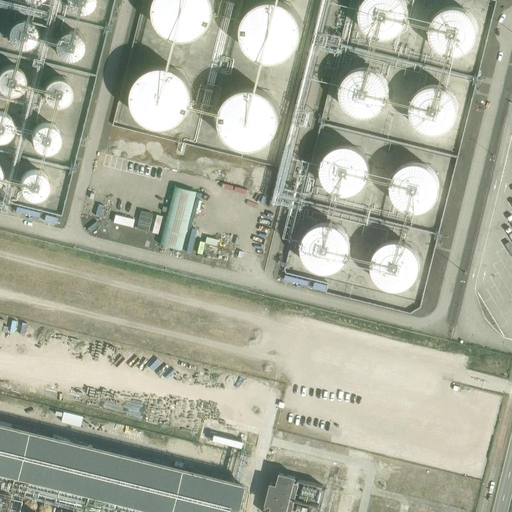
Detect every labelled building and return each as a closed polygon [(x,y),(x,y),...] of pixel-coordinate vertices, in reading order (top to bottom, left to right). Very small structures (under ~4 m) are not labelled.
[(69,7),(73,10),(78,12),(83,12),(88,11),(92,8),(95,3),(95,0),(67,0),(67,2),(69,7)] [(177,39),(185,40),(193,39),(200,36),(206,31),(211,25),(214,18),(215,10),(214,2),(213,0),(155,0),(155,3),(154,11),(155,19),(159,26),(163,32),(170,36),(177,39)] [(365,29),(370,34),(376,37),(383,39),(390,39),(397,36),(403,32),(407,27),(410,20),(410,13),(409,7),(406,0),(405,0),(366,0),(364,2),(362,9),(361,16),(362,23),(365,29)] [(265,61),(272,62),(280,61),(288,58),(294,53),(299,47),(302,40),(303,32),(302,24),(299,16),(294,10),(288,5),(280,2),(271,1),(263,2),(256,6),(249,12),(245,18),(243,25),(242,33),(243,41),(247,48),(251,54),(258,58),(265,61)] [(434,46),(439,51),(445,55),(452,57),(459,56),(466,54),(472,50),(476,44),(478,38),(479,31),(478,24),(475,18),(470,13),(464,9),(457,8),(450,8),(443,10),(438,14),(433,20),(431,26),(430,33),(431,40),(434,46)] [(11,42),(15,46),(19,48),(25,48),(30,47),(34,43),(36,39),(37,34),(36,30),(35,26),(32,23),(28,20),(24,19),(18,20),(14,23),(10,27),(8,32),(8,37),(11,42)] [(58,53),(62,56),(67,58),(72,59),(77,57),(81,54),(83,49),(84,44),(84,40),(82,36),(79,33),(75,31),(71,30),(65,30),(61,33),(57,37),(55,42),(56,48),(58,53)] [(0,90),(3,92),(7,94),(12,95),(17,93),(21,90),(24,85),(25,80),(24,76),(22,72),(20,69),(16,67),(12,66),(6,66),(1,69),(0,70),(0,90)] [(155,127),(162,128),(170,127),(178,124),(184,119),(189,113),(192,105),(193,97),(192,89),(189,82),(184,76),(178,71),(170,68),(161,67),(153,68),(146,72),(139,77),(135,84),(133,91),(132,99),(133,106),(136,113),(141,119),(148,124),(155,127)] [(346,108),(351,113),(357,116),(364,118),(371,118),(377,115),(383,111),(387,106),(390,99),(391,92),(389,86),(386,79),(381,74),(375,71),(368,69),(361,69),(355,72),(349,76),(345,81),(342,88),(341,95),(343,102),(346,108)] [(45,101),(49,104),(54,106),(59,107),(64,105),(68,102),(71,97),(72,92),(71,88),(69,84),(66,81),(62,79),(58,78),(53,78),(48,81),(44,85),(43,90),(43,96),(45,101)] [(416,125),(421,130),(427,134),(434,135),(441,135),(447,133),(453,129),(457,123),(460,117),(461,110),(459,103),(456,97),(451,92),(445,88),(438,86),(431,87),(425,89),(419,93),(415,99),(412,105),(411,112),(413,119),(416,125)] [(242,148),(250,149),(258,148),(265,145),(272,140),(277,134),(280,127),(281,119),(280,111),(277,103),(272,97),(265,92),(257,89),(249,88),(241,89),(233,93),(227,99),(222,105),(220,112),(219,120),(221,128),(224,135),(229,141),(235,145),(242,148)] [(0,141),(1,141),(6,140),(10,136),(12,132),(13,127),(13,123),(11,119),(8,116),(4,114),(0,113),(0,112),(0,141)] [(34,146),(37,150),(42,152),(47,152),(52,151),(56,147),(59,143),(60,138),(59,134),(57,130),(54,127),(51,124),(47,123),(41,124),(36,127),(33,131),(31,136),(31,141),(34,146)] [(327,184),(332,190),(338,193),(344,195),(351,194),(358,192),(364,188),(368,183),(371,176),(371,169),(370,162),(367,156),(362,151),(356,147),(349,146),(342,146),(335,148),(330,152),(325,158),(323,164),(322,171),(323,178),(327,184)] [(396,201),(401,206),(407,210),(414,211),(421,211),(428,209),(433,205),(438,199),(440,193),(441,186),(440,179),(436,173),(432,168),(426,164),(419,162),(412,163),(405,165),(399,169),(395,175),(392,181),(392,188),(393,195),(396,201)] [(22,193),(26,197),(31,199),(36,199),(41,197),(45,194),(48,190),(49,185),(48,180),(46,177),(43,173),(40,171),(35,170),(30,171),(25,173),(22,177),(20,183),(20,188),(22,193)] [(182,249),(196,191),(174,185),(159,243),(182,249)] [(154,211),(142,208),(137,227),(150,230),(154,211)] [(133,226),(135,218),(116,214),(114,222),(133,226)] [(163,216),(157,214),(153,231),(159,232),(163,216)] [(307,263),(312,268),(318,272),(325,273),(332,273),(339,271),(344,267),(349,261),(351,255),(352,248),(351,241),(348,235),(343,229),(337,226),(330,224),(323,225),(316,227),(310,231),(306,237),(304,243),(303,250),(304,257),(307,263)] [(198,228),(194,227),(188,252),(192,253),(198,228)] [(234,235),(228,233),(224,253),(230,254),(234,235)] [(377,279),(382,284),(388,288),(395,290),(402,289),(409,287),(415,283),(419,277),(421,271),(422,264),(421,257),(418,251),(413,246),(407,242),(400,241),(393,241),(386,243),(381,247),(376,253),(374,259),(373,266),(374,273),(377,279)] [(284,275),(283,280),(326,290),(327,285),(284,275)] [(64,412),(62,422),(81,425),(83,415),(64,412)] [(0,472),(158,511),(236,511),(243,484),(0,423),(0,472)] [(212,435),(211,441),(240,448),(242,442),(212,435)] [(294,482),(295,476),(279,471),(276,483),(270,481),(265,503),(271,505),(269,511),(290,511),(298,483),(294,482)] [(37,504),(37,501),(35,499),(33,497),(30,497),(27,498),(25,499),(23,502),(23,504),(24,507),(25,509),(27,511),(30,511),(33,511),(35,510),(37,507),(37,504)] [(53,508),(53,505),(52,503),(50,501),(47,500),(44,501),(41,502),(40,505),(39,508),(40,510),(40,511),(51,511),(53,511),(53,508)]
